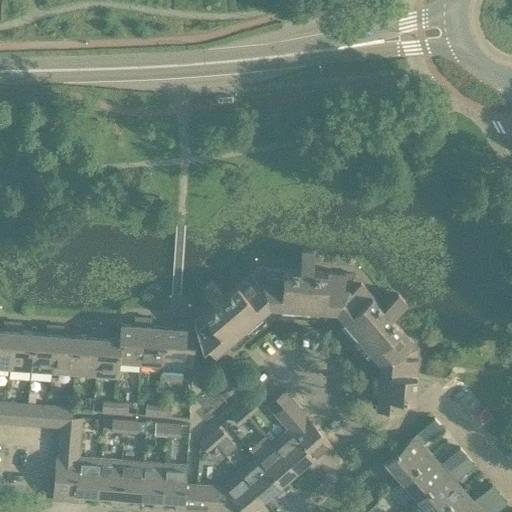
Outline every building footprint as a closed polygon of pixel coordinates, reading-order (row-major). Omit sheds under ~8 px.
[(311,263),(311,253),(305,253),(299,253),(299,262),(305,262),(311,263)] [(244,326),(269,304),(255,265),(219,297),(244,326)] [(302,307),(304,269),(255,265),(269,304),(302,307)] [(335,309),(353,272),(304,269),(302,307),(335,309)] [(356,334),(385,309),(353,272),(335,309),(356,334)] [(210,296),(215,292),(220,288),(213,280),(209,284),(204,288),(210,296)] [(394,310),(401,304),(397,299),(393,294),(386,301),(390,306),(394,310)] [(213,352),(244,326),(219,297),(192,319),(200,345),(204,342),(213,352)] [(378,359),(417,347),(406,334),(385,309),(356,334),(378,359)] [(139,361),(143,315),(134,315),(133,322),(119,321),(118,336),(119,336),(118,359),(119,359),(139,361)] [(152,323),(152,316),(143,315),(139,361),(160,362),(163,324),(152,323)] [(181,364),(191,365),(193,345),(184,344),(186,319),(177,318),(176,325),(163,324),(160,362),(160,372),(181,374),(181,364)] [(0,364),(8,365),(12,320),(2,320),(1,327),(0,327),(0,364)] [(19,329),(20,321),(12,320),(8,365),(30,367),(32,330),(19,329)] [(51,368),(54,324),(45,323),(45,331),(32,330),(30,367),(51,368)] [(62,332),(63,324),(54,324),(51,368),(72,370),(75,333),(62,332)] [(95,372),(99,327),(89,326),(88,334),(75,333),(72,370),(95,372)] [(106,335),(107,328),(99,327),(95,372),(118,373),(119,359),(118,359),(119,336),(118,336),(106,335)] [(413,396),(415,371),(417,347),(378,359),(377,369),(375,405),(398,407),(399,395),(413,396)] [(273,412),(291,396),(283,387),(265,403),(273,412)] [(280,420),(298,404),(291,396),(273,412),(280,420)] [(248,415),(257,407),(249,397),(239,406),(248,415)] [(14,413),(15,399),(6,398),(5,412),(14,413)] [(113,413),(114,400),(102,399),(101,412),(113,413)] [(126,413),(127,401),(114,400),(113,413),(126,413)] [(48,416),(49,401),(39,401),(38,415),(48,416)] [(58,414),(59,402),(49,401),(48,416),(58,416),(58,414)] [(70,411),(71,403),(59,402),(58,414),(65,415),(70,411)] [(157,416),(158,403),(145,402),(144,415),(157,416)] [(170,417),(171,404),(158,403),(157,416),(170,417)] [(288,427),(305,412),(298,404),(280,420),(286,427),(287,426),(288,427)] [(238,423),(248,415),(239,406),(230,414),(238,423)] [(295,436),(312,421),(305,412),(288,427),(295,436)] [(80,427),(81,417),(73,416),(67,421),(67,426),(80,427)] [(423,442),(442,425),(434,416),(385,458),(402,478),(432,452),(423,442)] [(123,432),(124,418),(111,417),(110,431),(123,432)] [(136,433),(137,419),(124,418),(123,432),(136,433)] [(166,434),(167,421),(155,420),(155,421),(146,420),(145,432),(154,433),(166,434)] [(180,422),(179,422),(167,421),(166,434),(179,435),(180,422)] [(311,436),(319,429),(312,421),(295,436),(302,444),(311,436)] [(216,443),(226,434),(217,424),(208,433),(216,443)] [(316,460),(302,444),(295,436),(288,427),(287,426),(286,427),(270,441),(295,469),(305,460),(310,466),(316,460)] [(325,452),(333,445),(319,429),(311,436),(325,452)] [(207,451),(216,443),(208,433),(199,441),(207,451)] [(316,460),(325,452),(311,436),(302,444),(316,460)] [(286,477),(295,469),(270,441),(254,455),(284,488),(291,482),(286,477)] [(418,496),(468,453),(460,444),(440,462),(432,452),(402,478),(418,496)] [(77,466),(78,454),(55,452),(54,464),(77,466)] [(455,480),(475,462),(468,453),(418,496),(431,511),(438,511),(464,490),(455,480)] [(96,493),(99,455),(78,454),(77,466),(76,477),(65,476),(63,498),(83,500),(83,492),(96,493)] [(117,502),(121,457),(99,455),(96,493),(109,494),(108,501),(117,502)] [(277,494),(284,488),(254,455),(238,469),(263,497),(272,489),(277,494)] [(139,496),(143,458),(121,457),(117,502),(126,503),(127,495),(139,496)] [(161,498),(164,460),(143,458),(139,496),(151,497),(151,505),(162,505),(162,498),(161,498)] [(183,507),(186,462),(164,460),(161,498),(162,498),(174,499),(173,506),(183,507)] [(76,477),(77,466),(54,464),(53,476),(65,476),(76,477)] [(254,505),(263,497),(238,469),(221,483),(209,482),(207,509),(230,510),(238,503),(245,511),(256,511),(259,510),(254,505)] [(63,498),(65,476),(53,476),(52,497),(63,498)] [(207,509),(209,482),(195,481),(193,507),(207,509)] [(476,511),(500,491),(493,482),(472,500),(464,490),(438,511),(476,511)] [(372,499),(363,490),(356,496),(365,505),(372,499)] [(494,511),(508,500),(500,491),(476,511),(494,511)]
